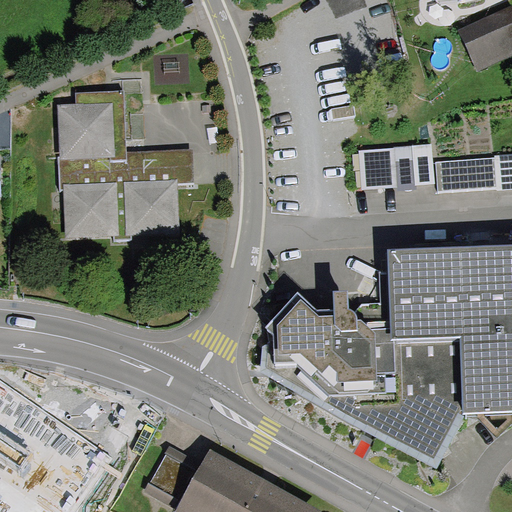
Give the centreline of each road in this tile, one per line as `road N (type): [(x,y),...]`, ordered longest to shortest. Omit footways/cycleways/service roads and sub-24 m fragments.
road 1 (residential): [(251,233),(511,219)]
road 2 (tertiary): [(405,511),(185,386)]
road 3 (residential): [(213,0),(252,128),(251,233)]
road 4 (tertiary): [(185,386),(123,357),(0,331)]
road 5 (residential): [(251,233),(234,301),(185,386)]
